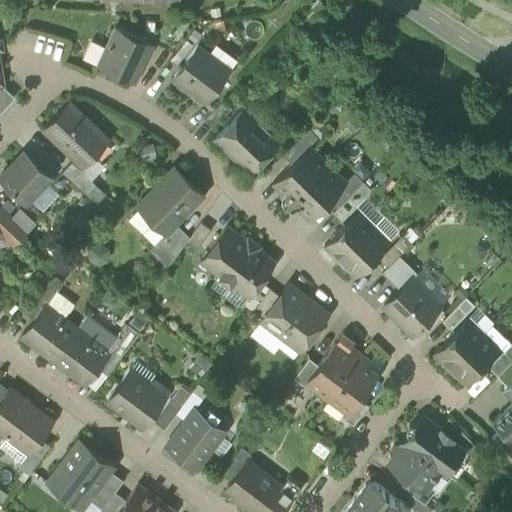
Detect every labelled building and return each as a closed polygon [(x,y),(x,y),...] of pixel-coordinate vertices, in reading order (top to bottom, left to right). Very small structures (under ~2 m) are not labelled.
[(174,18),(190,19),(189,4),(173,5),(174,18)] [(98,65),(135,82),(152,44),(115,27),(98,65)] [(174,76),(205,100),(227,70),(208,56),(209,54),(197,45),(174,76)] [(0,85),(0,113),(14,98),(1,85),(0,85)] [(204,119),(212,128),(232,107),(224,99),(204,119)] [(44,129),(82,165),(108,138),(70,102),(44,129)] [(214,138),(249,171),(279,140),(245,106),(214,138)] [(283,153),(291,162),(308,145),(309,146),(318,136),(309,127),(283,153)] [(281,201),(284,207),(327,163),(309,146),(308,145),(291,162),(273,181),(284,192),(283,194),(281,198),(281,201)] [(0,175),(0,179),(27,204),(52,177),(24,151),(0,175)] [(62,171),(86,193),(95,183),(72,161),(62,171)] [(345,181),(327,163),(284,207),(290,210),(293,210),(297,208),(299,207),(301,209),(310,218),(329,199),(346,182),(345,181)] [(165,232),(166,233),(176,222),(203,193),(174,165),(155,186),(156,188),(138,207),(165,232)] [(329,199),(337,207),(356,188),(363,181),(354,172),(345,181),(346,182),(329,199)] [(365,196),(356,188),(337,207),(333,212),(341,220),(354,207),(365,196)] [(357,210),(373,225),(383,215),(365,196),(354,207),(357,210)] [(0,205),(0,231),(13,244),(26,230),(0,205)] [(334,254),(339,260),(373,225),(357,210),(344,223),(324,244),(334,253),(334,254)] [(397,229),(383,215),(373,225),(387,239),(397,229)] [(186,241),(196,248),(211,228),(201,221),(190,236),(186,241)] [(150,248),(168,265),(186,241),(190,236),(176,222),(166,233),(165,232),(150,248)] [(248,295),(260,279),(274,260),(257,247),(259,245),(248,237),(246,239),(227,224),(226,224),(205,253),(216,261),(211,268),(248,295)] [(387,239),(373,225),(339,260),(345,265),(346,265),(356,275),(380,250),(389,241),(387,239)] [(378,258),(387,266),(399,254),(411,242),(402,234),(383,252),(378,258)] [(109,242),(90,243),(91,262),(110,260),(109,242)] [(200,259),(211,268),(216,261),(205,253),(200,259)] [(416,271),(399,254),(387,266),(382,271),(399,288),(410,276),(411,277),(416,271)] [(421,267),(416,271),(411,277),(438,304),(448,294),(421,267)] [(22,310),(33,318),(43,305),(45,306),(56,290),(63,281),(55,275),(22,310)] [(384,304),(412,332),(439,305),(438,304),(411,277),(410,276),(399,288),(384,304)] [(243,302),(252,309),(269,286),(260,279),(248,295),(243,302)] [(261,318),(300,347),(327,312),(288,282),(279,294),(262,317),(261,318)] [(252,310),(262,317),(279,294),(270,286),(252,310)] [(75,304),(56,290),(45,306),(62,319),(64,317),(64,318),(75,304)] [(457,303),(466,312),(474,304),(465,295),(457,303)] [(441,320),(450,328),(466,312),(457,303),(441,320)] [(21,335),(53,359),(77,327),(64,318),(64,317),(62,319),(45,306),(43,305),(33,318),(21,335)] [(443,362),(448,367),(483,332),(467,317),(433,351),(443,360),(443,362)] [(116,335),(128,345),(138,331),(126,322),(116,335)] [(90,337),(77,327),(53,359),(85,383),(97,366),(107,353),(104,351),(88,339),(90,337)] [(343,331),(335,341),(345,349),(349,344),(350,345),(354,339),(343,331)] [(498,347),(483,332),(448,367),(454,372),(455,372),(465,381),(498,347)] [(97,366),(107,373),(128,345),(116,335),(104,351),(107,353),(97,366)] [(503,348),(511,356),(511,340),(503,348)] [(307,380),(327,395),(359,352),(350,345),(349,344),(345,349),(335,341),(318,363),(306,379),(307,380)] [(487,364),(496,373),(511,356),(503,348),(487,364)] [(370,360),(359,352),(327,395),(348,410),(348,411),(359,396),(376,372),(366,364),(370,360)] [(366,364),(376,372),(384,362),(374,354),(370,360),(366,364)] [(294,376),(304,384),(307,380),(306,379),(318,363),(309,356),(294,376)] [(511,356),(496,373),(506,383),(511,377),(511,356)] [(107,399),(142,425),(165,394),(151,383),(150,385),(129,370),(107,399)] [(511,401),(510,403),(511,405),(511,377),(506,383),(503,386),(511,394),(511,401)] [(180,405),(175,412),(185,419),(194,407),(206,390),(197,383),(189,393),(180,405)] [(179,385),(170,398),(180,405),(189,393),(179,385)] [(9,433),(30,449),(39,436),(52,419),(9,387),(0,399),(0,429),(7,434),(8,435),(9,433)] [(343,416),(353,423),(368,403),(359,396),(348,411),(348,410),(343,416)] [(153,420),(164,427),(175,412),(180,405),(170,398),(153,420)] [(493,420),(500,427),(491,436),(508,453),(511,448),(511,405),(510,403),(493,420)] [(166,444),(196,467),(211,447),(221,434),(224,430),(194,407),(185,419),(166,444)] [(409,432),(404,440),(441,467),(445,470),(458,452),(462,446),(451,438),(452,436),(444,430),(440,427),(422,414),(416,423),(413,422),(410,424),(408,427),(408,430),(409,432)] [(448,417),(440,427),(444,430),(452,421),(448,417)] [(458,452),(464,456),(474,443),(452,421),(444,430),(452,436),(451,438),(462,446),(458,452)] [(8,435),(7,434),(0,444),(0,445),(21,461),(30,449),(9,433),(8,435)] [(221,434),(211,447),(220,454),(230,441),(221,434)] [(18,464),(28,472),(49,444),(39,436),(30,449),(21,461),(18,464)] [(80,505),(82,507),(89,497),(110,470),(114,465),(78,439),(47,480),(65,494),(68,490),(83,502),(80,505)] [(426,487),(441,467),(404,440),(400,445),(397,444),(394,445),(392,448),(392,452),(393,454),(388,461),(403,472),(407,475),(425,488),(426,487)] [(221,473),(230,480),(247,459),(251,453),(241,446),(221,473)] [(256,511),(263,511),(268,505),(283,486),(281,484),(247,459),(230,480),(225,486),(234,493),(233,494),(256,511)] [(89,497),(102,506),(107,499),(122,479),(110,470),(89,497)] [(396,481),(400,484),(407,475),(403,472),(396,481)] [(288,475),(281,484),(283,486),(268,505),(277,511),(278,511),(290,497),(294,496),(300,489),(299,483),(288,475)] [(400,484),(411,492),(425,503),(433,492),(426,487),(425,488),(407,475),(400,484)] [(370,478),(365,484),(370,488),(375,481),(370,478)] [(365,484),(354,499),(372,511),(411,511),(413,510),(403,503),(375,481),(370,488),(365,484)] [(170,511),(173,509),(138,483),(126,499),(115,511),(170,511)] [(65,494),(80,505),(83,502),(68,490),(65,494)] [(98,511),(115,511),(126,499),(114,491),(98,511)] [(426,511),(430,507),(425,503),(411,492),(404,502),(417,511),(426,511)] [(372,511),(354,499),(344,511),(372,511)]
